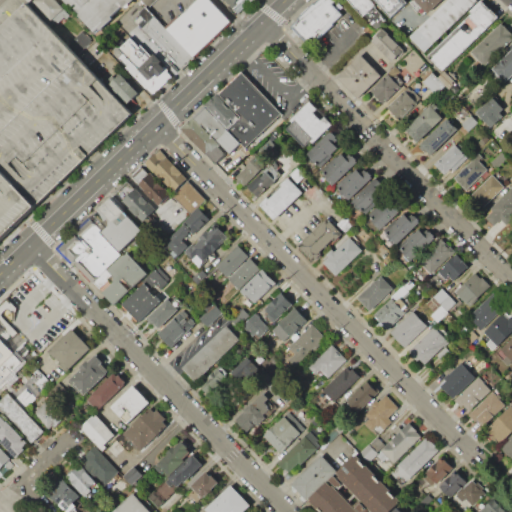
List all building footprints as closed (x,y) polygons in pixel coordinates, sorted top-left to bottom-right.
[(36,0),(57,0),(68,11),(55,24),(34,2),(36,0)] [(65,0),(96,32),(129,0),(65,0)] [(168,28),(197,0),(213,0),(232,20),(195,56),(168,28)] [(252,0),(237,14),(223,0),(252,0)] [(292,25),(319,0),(338,0),(333,5),(343,15),(311,46),(292,25)] [(349,0),(365,17),(377,5),(372,0),(349,0)] [(380,0),(395,15),(410,0),(380,0)] [(447,0),(478,0),(424,52),(409,37),(447,0)] [(443,0),(429,15),(414,0),(443,0)] [(479,0),(481,0),(498,17),(443,70),(429,56),(473,14),(469,10),(479,0)] [(0,27),(27,2),(134,114),(0,239),(0,27)] [(147,6),(195,56),(180,71),(165,55),(167,53),(135,22),(141,17),(139,13),(147,6)] [(501,23),(511,34),(511,38),(479,72),(472,65),(478,59),(471,52),(501,23)] [(83,29),(92,41),(78,53),(69,41),(83,29)] [(384,29),(405,48),(393,62),(372,42),(384,29)] [(114,53),(156,95),(174,76),(142,44),(139,48),(129,38),(114,53)] [(511,75),(505,82),(492,69),(509,53),(506,50),(511,44),(511,75)] [(361,53),(382,74),(358,98),(337,77),(361,53)] [(389,71),(396,65),(401,71),(398,75),(395,72),(392,75),(389,71)] [(242,71),(282,114),(247,148),(229,129),(241,117),(219,93),(242,71)] [(439,77),(445,71),(447,73),(450,71),(458,80),(449,88),(439,77)] [(383,102),(371,89),(389,73),(401,86),(383,102)] [(424,81),(433,73),(445,86),(435,94),(424,81)] [(118,75),(137,94),(128,103),(109,83),(118,75)] [(387,107),(410,87),(421,99),(398,119),(387,107)] [(206,104),(217,93),(225,101),(223,103),(229,108),(231,107),(237,114),(231,120),(233,123),(229,127),(206,104)] [(491,127),(477,113),(494,95),(506,107),(500,112),(503,115),(491,127)] [(310,100),(319,109),(315,113),(322,120),(326,116),(334,124),(314,143),(311,141),(305,147),(286,128),(293,122),(290,119),(310,100)] [(406,129),(434,101),(440,106),(437,109),(444,116),(419,142),(406,129)] [(206,106),(241,142),(230,152),(196,117),(206,106)] [(468,131),(461,124),(470,115),(477,122),(468,131)] [(182,127),(193,117),(220,145),(219,146),(226,153),(216,163),(182,127)] [(420,147),(449,118),(459,128),(430,157),(420,147)] [(331,131),(339,139),(335,143),(340,147),(320,166),(307,153),(331,131)] [(486,135),(489,139),(482,146),(478,143),(486,135)] [(275,145),(266,152),(261,146),(269,138),(275,145)] [(435,163),(457,142),(461,146),(462,144),(465,147),(463,148),(466,151),(464,153),(468,157),(454,170),(452,168),(446,174),(435,163)] [(160,149),(187,178),(176,189),(172,186),(170,188),(159,176),(161,175),(148,161),(160,149)] [(467,190),(455,177),(461,171),(461,170),(466,165),(467,165),(471,161),(470,160),(478,152),(484,157),(480,161),(488,169),(467,190)] [(501,152),(506,158),(496,168),(491,162),(501,152)] [(341,153),(345,157),(349,153),(352,157),(354,156),(357,159),(355,160),(357,162),(333,185),(321,172),(341,153)] [(236,177),(248,166),(246,165),(256,156),(265,166),(244,186),(236,177)] [(282,175),(259,196),(249,185),(272,164),(282,175)] [(132,176),(143,166),(169,194),(159,204),(132,176)] [(289,174),(297,167),(305,175),(297,183),(289,174)] [(357,169),(361,173),(365,169),(372,177),(349,200),(337,187),(357,169)] [(492,174),(504,186),(482,209),(470,196),(492,174)] [(288,177),(303,192),(275,220),(259,204),(267,196),(270,199),(282,187),(280,185),(288,177)] [(351,202),(375,179),(388,193),(364,215),(351,202)] [(187,181),(203,198),(189,212),(173,195),(187,181)] [(128,182),(155,209),(144,219),(139,214),(137,216),(130,208),(131,207),(117,193),(128,182)] [(511,188),(511,210),(504,218),(503,217),(495,225),(486,217),(493,211),(491,209),(511,188)] [(379,230),(369,219),(379,209),(377,207),(391,194),(404,207),(379,230)] [(111,197),(143,230),(121,251),(121,252),(102,232),(110,224),(109,220),(107,218),(99,209),(111,197)] [(199,208),(210,218),(193,234),(191,231),(183,239),(189,245),(179,254),(166,240),(199,208)] [(92,215),(101,224),(107,218),(99,209),(92,215)] [(397,244),(386,233),(397,222),(396,220),(403,213),(408,218),(414,213),(420,219),(418,221),(419,222),(397,244)] [(75,232),(92,215),(101,224),(107,218),(109,220),(110,224),(102,232),(121,251),(105,267),(93,279),(75,261),(89,247),(75,232)] [(336,224),(346,215),(354,224),(344,233),(336,224)] [(326,218),(342,234),(314,261),(299,245),(326,218)] [(228,237),(199,265),(186,251),(192,245),(193,247),(201,240),(200,238),(208,230),(209,232),(216,225),(228,237)] [(413,260),(401,248),(409,241),(408,240),(419,229),(423,233),(427,230),(430,233),(431,231),(435,235),(433,236),(436,239),(413,260)] [(75,261),(60,246),(75,232),(89,247),(75,261)] [(324,262),(336,275),(363,250),(350,237),(334,251),(332,249),(327,254),(330,257),(324,262)] [(442,238),(455,252),(431,275),(418,261),(442,238)] [(248,256),(227,277),(217,266),(239,246),(248,256)] [(128,253),(147,273),(133,286),(124,278),(122,280),(130,289),(116,303),(105,292),(117,280),(111,274),(109,272),(128,253)] [(457,253),(468,265),(453,280),(449,275),(446,279),(438,271),(457,253)] [(260,268),(239,288),(229,278),(250,258),(260,268)] [(93,279),(99,286),(111,274),(109,272),(105,267),(93,279)] [(167,282),(162,288),(156,281),(150,286),(144,280),(159,267),(169,278),(166,281),(167,282)] [(276,282),(253,304),(240,290),(263,268),(276,282)] [(474,272),(480,279),(483,276),(491,285),(468,308),(453,293),(474,272)] [(380,275),(393,287),(370,310),(358,297),(380,275)] [(403,285),(404,286),(411,280),(415,285),(409,291),(410,292),(403,300),(406,304),(408,305),(403,309),(406,312),(388,330),(374,315),(392,298),(391,296),(403,285)] [(140,321),(124,304),(144,284),(161,301),(140,321)] [(442,288),(458,304),(438,323),(431,315),(441,305),(433,297),(442,288)] [(281,292),(292,303),(275,320),(265,309),(281,292)] [(493,292),(505,305),(480,329),(468,316),(493,292)] [(167,298),(178,309),(158,328),(147,317),(167,298)] [(216,305),(223,312),(207,327),(200,320),(216,305)] [(295,307),(307,321),(292,335),(279,322),(295,307)] [(242,308),(249,315),(244,320),(237,313),(242,308)] [(183,310),(196,323),(171,348),(158,334),(183,310)] [(413,310),(427,325),(405,347),(390,331),(413,310)] [(255,313),(269,327),(257,339),(243,325),(255,313)] [(484,332),(502,314),(507,319),(511,315),(511,316),(511,331),(493,350),(486,343),(491,339),(484,332)] [(0,384),(24,362),(15,352),(0,366),(0,334),(9,327),(0,317),(0,384)] [(312,323),(325,336),(302,359),(289,346),(312,323)] [(226,324),(240,338),(196,382),(182,367),(226,324)] [(409,351),(435,326),(437,328),(440,325),(449,334),(447,336),(448,337),(447,339),(449,342),(425,364),(420,359),(418,360),(409,351)] [(71,328),(91,347),(67,371),(47,351),(71,328)] [(472,330),(478,336),(468,345),(463,339),(472,330)] [(511,359),(502,349),(511,339),(511,337),(511,336),(511,335),(511,359)] [(332,344),(347,359),(327,378),(313,363),(332,344)] [(445,347),(452,354),(443,362),(437,355),(445,347)] [(109,372),(84,396),(69,380),(81,368),(80,367),(88,360),(89,361),(96,354),(104,362),(102,364),(109,372)] [(248,357),(256,365),(240,380),(232,372),(248,357)] [(461,362),(475,377),(454,398),(442,385),(447,380),(445,378),(461,362)] [(219,365),(228,374),(207,394),(198,385),(219,365)] [(346,366),(352,372),(354,370),(360,376),(332,403),(320,391),(346,366)] [(126,383),(97,410),(87,399),(115,372),(126,383)] [(479,376),(492,390),(469,411),(464,405),(462,407),(454,399),(479,376)] [(367,381),(378,393),(357,413),(346,401),(367,381)] [(60,382),(66,389),(54,400),(48,394),(60,382)] [(15,398),(29,385),(39,396),(25,409),(15,398)] [(134,385),(150,402),(128,424),(111,407),(134,385)] [(493,391),(496,394),(497,393),(502,398),(500,399),(506,405),(484,426),(477,419),(476,421),(469,413),(493,391)] [(0,400),(8,393),(44,431),(33,442),(0,408),(0,400)] [(263,394),(276,407),(259,424),(257,422),(246,432),(231,417),(243,406),(246,409),(252,403),(253,403),(263,394)] [(386,395),(399,407),(388,418),(391,421),(384,428),(381,425),(378,427),(377,425),(372,430),(365,422),(369,418),(366,414),(373,407),(371,406),(377,400),(379,402),(386,395)] [(33,413),(45,401),(62,419),(55,427),(52,424),(48,428),(33,413)] [(511,406),(511,407),(511,430),(499,442),(496,439),(494,441),(485,431),(511,406)] [(123,433),(140,451),(166,427),(162,423),(167,419),(158,409),(155,412),(150,407),(123,433)] [(289,411),(305,428),(281,452),(264,435),(289,411)] [(81,427),(96,412),(116,433),(105,444),(107,446),(104,450),(81,427)] [(0,416),(26,442),(21,447),(24,449),(15,458),(0,443),(0,416)] [(421,437),(394,463),(387,456),(382,462),(377,456),(382,451),(381,450),(409,422),(417,431),(416,432),(421,437)] [(335,428),(340,433),(330,442),(325,437),(335,428)] [(278,461),(310,430),(323,444),(302,465),(299,462),(288,472),(278,461)] [(511,458),(501,447),(509,439),(508,438),(511,434),(511,458)] [(371,443),(377,437),(385,444),(378,451),(371,443)] [(426,437),(429,440),(430,439),(438,447),(437,448),(439,450),(404,483),(392,470),(426,437)] [(182,440),(193,451),(169,475),(164,470),(161,473),(155,466),(182,440)] [(359,453),(368,444),(377,453),(368,462),(359,453)] [(94,446),(120,473),(107,485),(98,476),(96,478),(86,469),(89,466),(82,459),(94,446)] [(0,450),(10,460),(0,470),(0,450)] [(193,454),(202,463),(178,486),(174,483),(171,486),(166,481),(193,454)] [(356,454),(399,499),(385,511),(373,511),(336,473),(356,454)] [(292,482),(321,455),(336,470),(307,498),(292,482)] [(442,456),(453,467),(433,486),(424,477),(428,473),(427,472),(442,456)] [(134,466),(142,474),(135,480),(138,483),(133,487),(123,476),(134,466)] [(66,476),(73,469),(74,471),(78,467),(83,472),(85,470),(96,481),(91,486),(93,489),(86,496),(66,476)] [(456,470),(467,481),(451,497),(440,486),(456,470)] [(206,471),(212,477),(213,476),(219,482),(203,498),(191,485),(206,471)] [(330,479),(334,475),(343,484),(339,488),(330,479)] [(63,480),(80,498),(66,511),(49,494),(63,480)] [(472,480),(476,483),(478,481),(484,488),(482,490),(485,493),(472,505),(459,492),(472,480)] [(320,511),(309,500),(329,482),(357,511),(320,511)] [(208,511),(206,509),(232,485),(250,505),(242,511),(208,511)] [(114,511),(120,507),(118,505),(133,492),(151,511),(114,511)] [(479,511),(494,498),(508,511),(479,511)] [(361,511),(356,506),(361,502),(367,508),(363,511),(361,511)]
